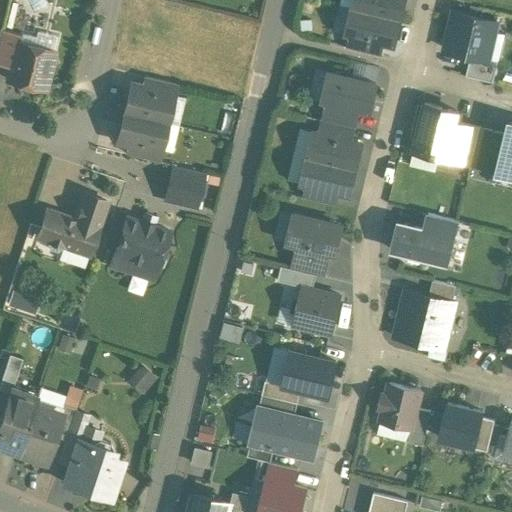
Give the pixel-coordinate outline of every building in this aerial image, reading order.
[(353,0),(352,7),(399,19),(404,0),(353,0)] [(399,19),(352,7),(346,33),(351,35),(382,42),(393,45),(399,19)] [(495,22),(455,12),(446,49),(470,55),(486,59),(486,58),(495,22)] [(0,66),(11,69),(17,43),(18,43),(20,34),(14,33),(0,29),(0,66)] [(382,42),(351,35),(348,48),(378,55),(382,42)] [(18,43),(17,43),(11,69),(8,80),(43,88),(49,66),(54,62),(51,57),(52,52),(18,43)] [(486,59),(470,55),(465,76),(492,83),(498,61),(486,58),(486,59)] [(376,84),(329,72),(322,100),(327,102),(357,109),(369,112),(376,84)] [(175,84),(145,77),(143,89),(172,96),(175,84)] [(172,96),(143,89),(130,86),(124,113),(165,123),(172,96)] [(357,109),(327,102),(322,120),(352,127),(357,109)] [(414,150),(447,158),(456,122),(459,112),(425,103),(414,150)] [(165,123),(124,113),(117,140),(130,143),(130,142),(159,149),(165,123)] [(352,127),(322,120),(319,133),(349,140),(352,127)] [(481,128),(456,122),(447,158),(472,164),(481,128)] [(511,123),(509,123),(506,134),(497,170),(496,173),(511,176),(511,123)] [(472,164),(497,170),(506,134),(481,128),(472,164)] [(319,133),(314,131),(307,157),(355,169),(361,143),(349,140),(319,133)] [(159,149),(130,142),(130,143),(127,155),(156,162),(159,149)] [(355,169),(307,157),(301,183),(307,184),(337,192),(348,194),(355,169)] [(203,173),(172,166),(164,200),(195,208),(203,173)] [(337,192),(307,184),(304,197),(334,205),(337,192)] [(106,202),(83,194),(75,220),(97,227),(106,202)] [(75,220),(46,210),(37,237),(48,241),(47,245),(49,250),(56,252),(61,250),(62,246),(88,255),(97,227),(75,220)] [(457,220),(428,213),(424,229),(453,236),(457,220)] [(341,225),(294,214),(287,242),(298,245),(328,252),(334,253),(341,225)] [(168,231),(126,217),(109,267),(125,272),(129,261),(156,270),(162,266),(165,258),(162,251),(168,231)] [(424,229),(398,222),(391,250),(447,263),(453,236),(424,229)] [(328,252),(298,245),(292,269),(315,275),(322,276),(328,252)] [(292,269),(281,266),(277,280),(301,286),(312,289),(315,275),(292,269)] [(455,286),(432,280),(428,295),(452,301),(455,286)] [(312,289),(301,286),(298,299),(294,297),(290,311),(295,313),(292,325),(331,334),(340,296),(312,289)] [(428,295),(404,290),(393,336),(430,345),(445,349),(445,348),(456,302),(452,301),(428,295)] [(28,314),(33,297),(12,291),(7,308),(28,314)] [(221,337),(239,340),(242,326),(224,322),(221,337)] [(445,349),(430,345),(427,357),(445,361),(448,349),(445,348),(445,349)] [(335,361),(291,351),(282,385),(282,386),(300,390),(327,396),(335,361)] [(8,354),(0,379),(0,389),(9,393),(10,387),(12,388),(21,359),(8,354)] [(155,379),(142,366),(130,379),(143,392),(155,379)] [(300,390),(282,386),(282,385),(265,380),(262,395),(297,404),(300,390)] [(420,390),(389,383),(386,394),(381,393),(378,408),(382,409),(380,421),(411,429),(416,407),(420,390)] [(12,388),(10,387),(9,393),(0,418),(0,446),(18,453),(34,404),(37,396),(12,388)] [(297,404),(262,395),(258,408),(263,409),(263,408),(294,415),(297,404)] [(482,412),(447,403),(439,438),(473,446),(480,417),(482,412)] [(59,412),(34,404),(18,453),(45,462),(53,436),(61,413),(59,412)] [(75,409),(61,404),(59,412),(61,413),(53,436),(64,440),(69,427),(75,409)] [(430,411),(416,407),(411,429),(408,442),(422,445),(430,411)] [(294,415),(263,408),(263,409),(259,424),(255,423),(250,443),(273,448),(312,458),(321,422),(294,415)] [(494,421),(480,417),(473,446),(473,448),(486,452),(494,421)] [(511,421),(510,421),(503,453),(511,454),(511,421)] [(64,440),(58,461),(69,465),(78,439),(80,440),(82,431),(69,427),(64,440)] [(80,440),(78,439),(69,465),(63,483),(80,488),(86,486),(92,488),(94,493),(109,498),(117,474),(121,471),(123,466),(121,462),(122,460),(111,457),(113,451),(109,443),(98,440),(90,443),(80,440)] [(273,448),(250,443),(247,456),(261,460),(270,462),(273,448)] [(194,449),(192,463),(208,465),(210,451),(194,449)] [(270,462),(261,460),(257,479),(270,482),(270,480),(293,486),(297,468),(270,462)] [(293,486),(270,480),(270,482),(267,492),(264,491),(260,507),(263,508),(262,511),(298,511),(304,489),(293,486)] [(232,504),(229,511),(245,511),(248,497),(233,494),(232,504)] [(229,511),(232,504),(191,495),(186,511),(229,511)] [(405,511),(408,503),(374,495),(369,511),(405,511)]
